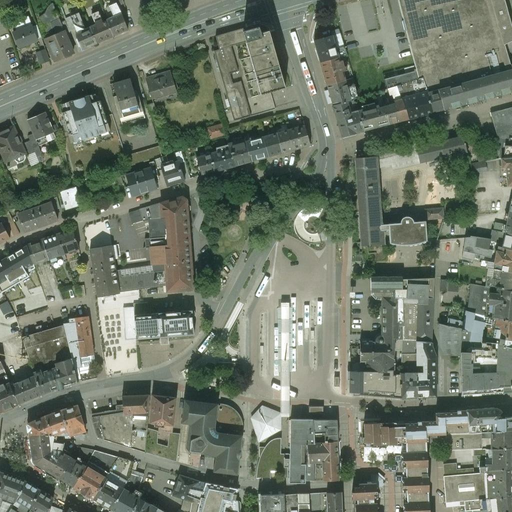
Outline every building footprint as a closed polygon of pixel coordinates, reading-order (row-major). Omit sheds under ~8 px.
[(422,79),(507,54),(504,45),(504,44),(510,42),(509,36),(511,36),(502,0),(398,0),(407,33),(415,66),(416,71),(418,79),(422,79)] [(116,3),(109,6),(113,17),(121,14),(118,6),(116,3)] [(45,34),(44,35),(55,62),(74,54),(69,45),(70,45),(68,39),(67,40),(65,35),(60,23),(57,16),(58,16),(56,12),(55,12),(54,10),(40,18),(45,34)] [(98,11),(91,14),(95,25),(102,22),(98,11)] [(85,29),(79,13),(71,16),(76,29),(77,32),(85,29)] [(113,17),(106,20),(113,35),(113,37),(128,30),(121,14),(113,17)] [(76,29),(71,16),(65,18),(66,20),(70,31),(76,29)] [(66,20),(62,22),(60,23),(65,35),(71,33),(70,31),(66,20)] [(95,25),(90,27),(96,43),(113,35),(106,20),(102,22),(95,25)] [(32,27),(13,34),(19,50),(27,47),(27,46),(38,42),(32,27)] [(77,32),(75,33),(82,50),(96,43),(90,27),(77,32)] [(247,27),(215,36),(218,49),(230,46),(245,41),(243,32),(248,31),(247,27)] [(282,88),(267,36),(261,38),(260,33),(259,27),(248,31),(243,32),(245,41),(261,94),(270,92),(282,88)] [(269,31),(260,33),(261,38),(267,36),(282,88),(285,88),(269,31)] [(332,36),(314,41),(320,62),(337,57),(346,55),(343,44),(335,47),(332,36)] [(261,94),(245,41),(230,46),(238,71),(229,73),(232,83),(241,81),(251,116),(275,109),(270,92),(261,94)] [(241,81),(232,83),(229,73),(238,71),(230,46),(218,49),(213,51),(234,121),(251,116),(241,81)] [(507,54),(422,79),(427,92),(432,111),(443,108),(443,110),(444,110),(444,107),(483,96),(482,92),(487,91),(492,90),(493,93),(511,88),(511,69),(511,66),(507,54)] [(337,57),(320,62),(327,86),(344,80),(342,73),(346,71),(345,67),(343,67),(341,61),(339,62),(337,57)] [(415,66),(404,69),(406,74),(416,71),(415,66)] [(406,74),(384,80),(387,89),(396,86),(418,79),(416,71),(406,74)] [(170,72),(157,76),(156,76),(157,78),(147,81),(152,98),(165,94),(166,96),(177,93),(170,72)] [(418,79),(396,86),(398,91),(401,98),(408,119),(432,113),(432,111),(427,92),(422,79),(418,79)] [(344,80),(327,86),(333,106),(347,102),(351,101),(345,80),(344,80)] [(131,82),(113,87),(116,96),(113,97),(122,124),(145,117),(138,96),(135,97),(131,82)] [(396,86),(387,89),(389,96),(392,95),(394,100),(401,98),(398,91),(396,86)] [(92,95),(66,103),(68,111),(62,113),(64,119),(64,120),(71,143),(109,132),(110,131),(105,117),(103,107),(102,108),(100,101),(94,103),(92,95)] [(401,98),(394,100),(395,103),(401,121),(408,119),(401,98)] [(351,113),(347,102),(333,106),(339,127),(342,126),(345,136),(356,133),(364,131),(358,111),(351,113)] [(157,113),(154,103),(147,105),(150,115),(157,113)] [(383,107),(379,109),(381,114),(385,114),(388,124),(401,121),(395,103),(383,107)] [(378,105),(358,111),(364,131),(388,124),(385,114),(381,114),(379,109),(378,105)] [(511,107),(490,114),(491,117),(499,143),(500,159),(503,159),(506,131),(511,131),(511,107)] [(43,112),(37,115),(27,120),(34,134),(36,140),(37,139),(40,145),(48,142),(45,136),(54,132),(51,126),(48,118),(47,118),(45,112),(43,113),(43,112)] [(112,115),(105,117),(110,131),(109,132),(110,134),(117,131),(112,115)] [(304,125),(288,130),(293,150),(310,146),(304,125)] [(7,129),(6,129),(6,128),(0,131),(0,153),(1,154),(5,163),(14,159),(14,160),(15,161),(16,162),(18,163),(19,163),(21,162),(22,162),(23,161),(24,160),(25,159),(25,158),(25,157),(25,155),(26,154),(22,144),(22,141),(21,137),(18,135),(14,126),(7,129)] [(221,126),(208,129),(211,138),(223,135),(221,126)] [(288,130),(276,133),(282,153),(293,150),(288,130)] [(427,134),(422,135),(420,137),(421,140),(415,141),(415,139),(412,137),(407,139),(406,141),(406,143),(401,145),(400,142),(398,141),(393,142),(391,144),(392,147),(387,148),(386,146),(384,144),(378,145),(377,148),(378,150),(372,152),(372,149),(370,148),(365,149),(363,151),(364,155),(366,156),(369,155),(439,139),(445,137),(443,132),(441,131),(436,132),(435,134),(436,137),(430,138),(429,135),(427,134)] [(511,131),(506,131),(503,159),(511,158),(511,131)] [(276,133),(263,137),(269,156),(282,153),(276,133)] [(36,140),(34,134),(28,136),(29,141),(34,153),(37,158),(42,155),(38,146),(40,145),(37,139),(36,140)] [(263,137),(245,142),(249,154),(251,154),(253,161),(269,156),(263,137)] [(463,137),(446,141),(445,137),(439,139),(443,157),(456,154),(466,152),(464,145),(465,144),(465,143),(464,143),(463,137)] [(244,139),(228,144),(229,148),(235,166),(253,161),(251,154),(249,154),(245,142),(244,139)] [(439,139),(416,144),(420,163),(443,157),(439,139)] [(22,144),(26,154),(27,156),(34,153),(29,141),(22,144)] [(416,144),(369,155),(370,158),(376,158),(377,168),(391,165),(392,169),(420,163),(416,144)] [(159,146),(126,156),(129,167),(162,157),(159,146)] [(229,148),(211,154),(216,171),(235,166),(229,148)] [(181,152),(176,153),(178,161),(179,164),(185,162),(181,152)] [(216,171),(211,154),(197,158),(199,167),(202,175),(216,171)] [(160,158),(153,160),(156,171),(162,170),(161,167),(162,166),(160,158)] [(370,158),(355,159),(362,245),(383,244),(382,225),(382,224),(381,224),(377,168),(376,158),(370,158)] [(511,158),(503,159),(500,159),(503,187),(511,185),(511,158)] [(162,166),(161,167),(162,170),(167,185),(184,180),(179,164),(178,161),(162,166)] [(482,163),(472,166),(472,165),(471,165),(472,174),(483,172),(482,163)] [(150,168),(126,175),(132,196),(156,189),(150,168)] [(120,172),(114,174),(117,185),(123,184),(120,172)] [(76,188),(60,193),(66,210),(81,206),(76,188)] [(182,197),(150,207),(151,220),(148,221),(150,244),(150,247),(167,245),(167,246),(190,244),(186,200),(182,197)] [(57,198),(50,200),(51,203),(54,211),(60,209),(57,198)] [(51,203),(18,215),(24,232),(58,220),(54,211),(51,203)] [(150,207),(139,210),(143,221),(144,222),(148,221),(151,220),(150,207)] [(443,208),(425,210),(426,220),(444,219),(443,208)] [(139,210),(128,214),(130,220),(131,221),(132,225),(143,221),(139,210)] [(511,213),(509,213),(508,221),(509,221),(508,225),(504,224),(502,233),(505,233),(511,235),(511,213)] [(408,217),(407,217),(405,217),(403,217),(402,218),(401,220),(400,221),(400,222),(400,223),(400,224),(400,225),(401,226),(401,227),(402,228),(403,229),(404,230),(406,230),(407,230),(409,230),(410,229),(411,229),(412,228),(412,227),(413,226),(413,225),(413,224),(413,222),(413,221),(412,220),(411,218),(410,217),(408,217)] [(409,230),(407,230),(406,230),(404,230),(403,229),(402,228),(401,227),(401,226),(400,225),(400,224),(400,223),(388,224),(382,225),(382,231),(388,230),(389,244),(396,245),(401,245),(407,246),(413,245),(417,244),(421,243),(427,241),(425,221),(413,222),(413,224),(413,225),(413,226),(412,227),(412,228),(411,229),(410,229),(409,230)] [(1,224),(0,224),(0,243),(10,239),(1,224)] [(73,230),(57,235),(64,254),(79,248),(73,230)] [(502,233),(492,230),(490,239),(490,240),(495,240),(495,241),(503,243),(505,233),(502,233)] [(511,235),(505,233),(503,243),(502,247),(511,249),(511,235)] [(57,235),(42,241),(48,259),(64,254),(57,235)] [(471,236),(471,238),(465,238),(462,259),(479,263),(480,259),(483,259),(484,256),(489,257),(491,255),(492,251),(475,246),(477,237),(471,236)] [(490,239),(477,237),(475,246),(492,251),(493,245),(495,241),(495,240),(490,240),(490,239)] [(42,241),(27,246),(33,264),(48,259),(42,241)] [(167,246),(163,246),(165,263),(161,263),(162,264),(162,268),(162,272),(166,271),(167,286),(167,292),(193,290),(191,262),(190,244),(167,246)] [(383,244),(362,245),(363,263),(387,261),(386,244),(383,244)] [(167,245),(150,247),(151,263),(151,265),(152,265),(162,264),(161,263),(165,263),(163,246),(167,246),(167,245)] [(26,246),(16,251),(20,258),(0,270),(0,275),(9,290),(32,276),(37,273),(33,264),(27,246),(26,246)] [(112,246),(90,250),(97,297),(119,294),(119,293),(116,271),(114,257),(112,246)] [(511,249),(502,247),(497,246),(495,259),(493,269),(511,272),(511,249)] [(489,262),(481,261),(480,267),(493,269),(495,259),(489,262)] [(162,264),(152,265),(153,272),(143,274),(122,277),(122,276),(122,277),(121,273),(121,271),(121,270),(117,271),(116,271),(119,293),(120,293),(167,286),(166,271),(162,272),(162,268),(162,264)] [(511,272),(493,269),(492,278),(491,287),(498,288),(511,290),(511,272)] [(47,302),(37,273),(32,276),(37,294),(35,294),(33,296),(32,299),(32,302),(34,303),(38,304),(41,304),(47,302)] [(402,277),(371,276),(370,292),(373,292),(373,294),(376,297),(381,297),(381,296),(390,296),(398,296),(398,297),(402,297),(401,279),(402,277)] [(401,279),(402,297),(402,340),(414,341),(416,341),(431,341),(433,285),(440,286),(440,280),(440,278),(433,278),(401,279)] [(485,286),(468,285),(467,312),(474,314),(484,317),(494,319),(498,288),(491,287),(485,286)] [(511,290),(498,288),(494,319),(496,319),(511,321),(511,290)] [(16,318),(4,295),(0,297),(0,313),(5,322),(9,336),(20,331),(16,318)] [(390,296),(381,296),(381,297),(381,306),(379,308),(379,313),(381,315),(381,336),(379,336),(377,337),(376,338),(375,339),(375,341),(360,341),(360,363),(394,362),(393,342),(395,342),(398,340),(402,340),(402,297),(398,297),(398,296),(390,296)] [(147,303),(133,304),(134,315),(148,314),(147,303)] [(279,415),(278,415),(278,419),(289,418),(289,411),(288,305),(280,304),(279,415)] [(148,314),(134,315),(136,339),(160,338),(160,341),(168,341),(168,337),(194,335),(192,318),(193,318),(193,314),(192,314),(192,311),(148,314)] [(467,312),(465,323),(463,328),(461,328),(461,347),(469,347),(470,341),(481,342),(482,342),(481,335),(482,335),(483,324),(472,321),(474,314),(467,312)] [(494,319),(484,317),(483,324),(482,335),(493,338),(493,336),(496,319),(494,319)] [(511,321),(496,319),(493,336),(500,338),(511,340),(511,321)] [(465,323),(449,320),(447,325),(461,328),(463,328),(465,323)] [(89,321),(75,323),(76,328),(80,357),(94,355),(89,321)] [(447,325),(438,323),(437,345),(442,355),(461,355),(461,347),(461,328),(447,325)] [(64,325),(22,337),(34,373),(51,368),(57,388),(77,382),(74,369),(65,329),(64,325)] [(76,328),(65,329),(74,369),(89,365),(92,363),(94,360),(94,355),(80,357),(76,328)] [(461,361),(511,359),(511,340),(500,338),(499,343),(482,342),(481,342),(481,347),(469,347),(461,347),(461,355),(461,361)] [(414,341),(402,340),(402,354),(413,354),(414,341)] [(431,341),(416,341),(415,354),(416,354),(433,353),(431,346),(431,341)] [(433,353),(416,354),(417,365),(423,365),(423,373),(417,373),(417,397),(435,396),(435,369),(435,358),(433,353)] [(413,354),(402,354),(401,362),(401,373),(417,373),(417,365),(416,354),(415,354),(413,354)] [(2,365),(0,359),(0,412),(18,404),(11,386),(2,365)] [(511,359),(461,361),(461,382),(511,379),(511,359)] [(360,363),(354,363),(352,365),(352,372),(350,372),(350,392),(360,392),(359,395),(401,398),(401,375),(393,375),(393,370),(394,370),(394,362),(360,363)] [(11,368),(8,369),(6,364),(2,365),(11,386),(17,383),(11,368)] [(51,368),(34,373),(34,376),(40,395),(57,388),(51,368)] [(417,373),(401,373),(401,375),(401,398),(417,397),(417,373)] [(17,383),(11,386),(18,404),(40,395),(34,376),(17,383)] [(511,379),(461,382),(461,394),(511,391),(511,379)] [(149,395),(122,396),(123,413),(123,415),(132,415),(131,429),(146,431),(147,428),(149,395)] [(175,398),(153,395),(150,422),(155,423),(155,426),(163,427),(162,432),(169,433),(172,433),(175,398)] [(226,407),(218,405),(218,404),(184,399),(181,423),(190,424),(190,429),(190,433),(191,436),(192,439),(191,439),(189,451),(201,452),(202,451),(204,453),(208,454),(210,455),(215,456),(213,470),(213,472),(237,475),(237,474),(239,475),(243,435),(240,435),(241,428),(241,425),(241,423),(240,422),(240,420),(239,419),(238,416),(236,413),(234,411),(232,410),(231,409),(230,409),(229,408),(228,408),(226,407)] [(241,408),(218,404),(218,405),(226,407),(228,408),(229,408),(230,409),(231,409),(232,410),(234,411),(236,413),(238,416),(239,419),(240,420),(240,422),(241,423),(241,425),(241,428),(240,435),(243,435),(239,475),(237,474),(237,475),(213,472),(213,470),(213,472),(239,476),(243,435),(241,408)] [(77,405),(62,410),(68,430),(70,436),(85,431),(77,405)] [(493,419),(504,418),(502,413),(500,411),(497,409),(493,408),(492,409),(492,408),(484,409),(466,410),(468,424),(476,424),(487,423),(493,423),(493,419)] [(278,415),(263,409),(253,419),(260,439),(278,429),(278,419),(278,415)] [(62,410),(44,417),(28,424),(29,435),(41,434),(53,435),(54,435),(68,430),(62,410)] [(462,412),(439,413),(435,417),(435,421),(436,435),(445,435),(445,426),(468,424),(466,410),(462,410),(462,412)] [(123,413),(100,417),(101,426),(103,440),(129,448),(131,429),(132,415),(123,415),(123,413)] [(493,419),(493,423),(493,431),(511,429),(511,416),(504,418),(493,419)] [(380,419),(358,420),(359,433),(364,433),(363,424),(380,423),(380,419)] [(312,421),(292,421),(291,454),(291,478),(291,481),(303,481),(304,464),(300,464),(301,445),(308,444),(308,443),(314,444),(315,444),(314,441),(314,431),(313,431),(312,421)] [(336,421),(312,421),(313,431),(314,431),(314,441),(319,441),(320,443),(337,442),(336,421)] [(380,423),(363,424),(364,433),(364,445),(397,444),(397,443),(405,443),(406,452),(402,452),(404,499),(404,511),(428,511),(428,501),(428,492),(426,451),(426,442),(426,436),(436,435),(435,421),(380,423)] [(201,452),(189,451),(191,439),(192,439),(191,436),(190,433),(190,429),(190,424),(181,423),(180,434),(176,462),(200,469),(213,470),(215,456),(210,455),(208,454),(204,453),(202,451),(201,452)] [(468,424),(445,426),(445,435),(468,434),(468,424)] [(476,424),(468,424),(468,434),(476,433),(476,424)] [(101,426),(95,427),(97,433),(98,436),(99,438),(103,440),(101,426)] [(158,431),(147,428),(146,431),(146,440),(157,443),(158,431)] [(146,431),(131,429),(129,448),(145,453),(146,440),(146,431)] [(511,429),(493,431),(491,432),(491,449),(498,448),(511,447),(511,429)] [(491,432),(481,433),(481,449),(491,449),(491,432)] [(172,433),(169,433),(167,446),(173,448),(170,460),(176,462),(180,434),(172,433)] [(445,435),(446,451),(473,450),(481,449),(481,433),(476,433),(468,434),(445,435)] [(53,435),(41,434),(29,435),(33,462),(46,470),(49,464),(50,458),(51,453),(55,454),(60,454),(61,450),(63,441),(53,440),(53,435)] [(277,438),(275,439),(272,440),(270,441),(269,442),(267,443),(265,447),(259,447),(259,457),(260,457),(260,458),(259,458),(258,464),(257,469),(256,479),(257,478),(270,478),(270,479),(271,471),(280,471),(279,479),(280,479),(283,479),(283,480),(284,480),(284,478),(291,478),(291,454),(281,454),(281,438),(279,438),(277,438)] [(157,443),(146,440),(145,453),(170,460),(173,448),(167,446),(157,443)] [(315,444),(314,444),(308,443),(308,444),(309,462),(318,461),(318,462),(322,462),(338,461),(337,442),(320,443),(315,444)] [(511,447),(498,448),(491,449),(481,449),(473,450),(473,456),(483,456),(483,455),(485,455),(485,467),(485,471),(511,468),(511,447)] [(60,454),(55,454),(54,459),(51,458),(50,458),(49,464),(46,470),(59,478),(73,454),(68,452),(67,454),(61,450),(60,454)] [(117,457),(94,450),(85,465),(73,486),(93,499),(105,479),(117,457)] [(77,457),(73,454),(59,478),(72,486),(73,486),(85,465),(76,459),(77,457)] [(117,457),(105,479),(115,484),(128,460),(117,457)] [(338,461),(322,462),(323,481),(339,480),(338,461)] [(456,463),(443,464),(443,474),(443,476),(457,475),(456,470),(456,463)] [(484,483),(511,481),(511,468),(485,471),(484,471),(484,473),(484,483)] [(26,482),(0,471),(0,508),(5,498),(15,502),(16,500),(26,482)] [(142,478),(129,473),(127,480),(122,488),(127,490),(130,484),(138,489),(142,478)] [(443,476),(445,503),(459,502),(472,500),(486,499),(484,483),(484,473),(479,473),(471,474),(457,475),(443,476)] [(378,475),(373,475),(373,474),(371,476),(371,481),(376,481),(377,482),(377,487),(382,487),(384,484),(383,484),(383,479),(384,479),(379,474),(378,475)] [(199,482),(180,475),(173,495),(184,499),(191,501),(195,491),(199,482)] [(115,484),(105,479),(93,499),(110,508),(122,488),(115,484)] [(511,481),(484,483),(486,499),(511,496),(511,481)] [(39,490),(26,482),(16,500),(31,509),(39,490)] [(240,511),(239,489),(205,483),(201,496),(196,511),(240,511)] [(376,511),(375,483),(359,484),(359,487),(355,492),(352,492),(352,511),(376,511)] [(130,484),(127,490),(122,488),(110,508),(117,511),(131,511),(139,498),(143,492),(138,490),(138,489),(130,484)] [(31,509),(29,511),(48,511),(52,502),(54,499),(39,490),(31,509)] [(197,492),(195,491),(191,501),(192,501),(189,511),(196,511),(201,496),(197,494),(197,492)] [(341,511),(341,492),(326,494),(327,511),(341,511)] [(308,493),(298,494),(299,511),(309,511),(308,495),(308,493)] [(299,511),(298,494),(284,495),(285,511),(299,511)] [(318,511),(318,494),(308,495),(309,511),(318,511)] [(284,495),(261,496),(261,511),(285,511),(284,495)] [(511,496),(486,499),(472,500),(473,511),(476,511),(486,510),(486,511),(502,511),(511,511),(511,496)] [(145,511),(150,503),(139,498),(131,511),(145,511)] [(184,499),(179,511),(189,511),(192,501),(191,501),(184,499)] [(15,502),(8,511),(29,511),(31,509),(16,500),(15,502)] [(472,500),(459,502),(460,511),(473,511),(472,500)] [(162,511),(156,508),(157,507),(150,503),(145,511),(162,511)]
